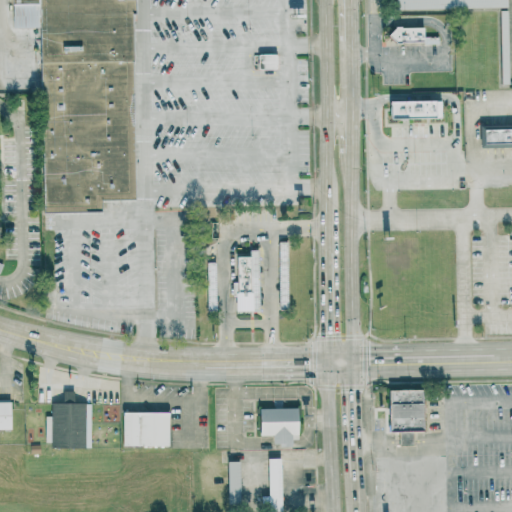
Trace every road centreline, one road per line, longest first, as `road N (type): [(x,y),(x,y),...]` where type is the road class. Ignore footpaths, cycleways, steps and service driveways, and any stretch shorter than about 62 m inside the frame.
road 1 (secondary): [(0,329),(142,359),(327,362)]
road 2 (secondary): [(322,0),(327,250)]
road 3 (secondary): [(350,362),(349,164)]
road 4 (secondary): [(350,362),(511,358)]
road 5 (secondary): [(327,362),(332,511)]
